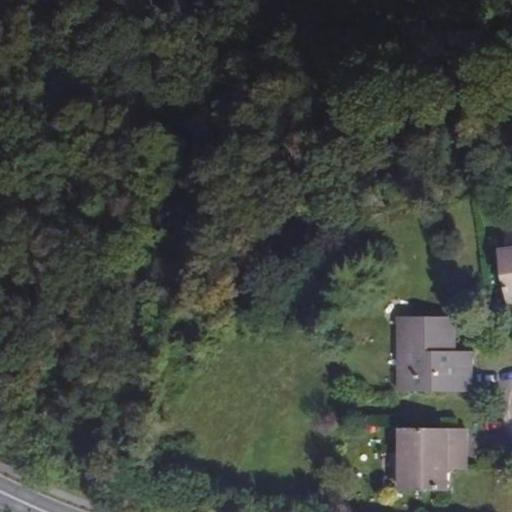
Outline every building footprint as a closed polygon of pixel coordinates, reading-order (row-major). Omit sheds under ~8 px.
[(511,249),(503,251),(511,308),(511,307),(511,249)] [(473,391),(473,365),(456,365),(456,353),(456,319),(401,319),(400,390),(473,391)] [(456,365),(473,365),(473,353),(456,353),(456,365)] [(449,458),(467,458),(467,430),(402,430),(402,490),(449,490),(449,469),(449,458)] [(467,469),(467,458),(449,458),(449,469),(467,469)]
